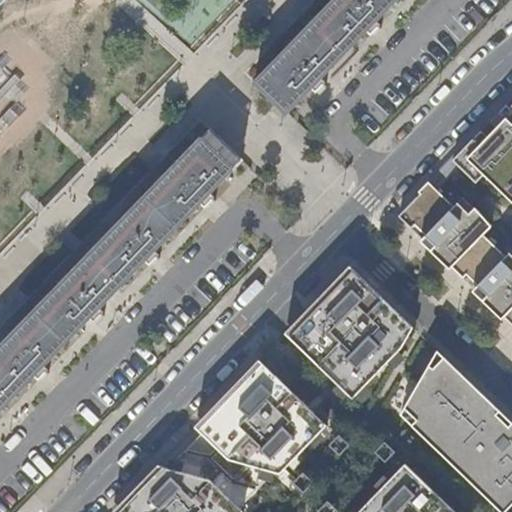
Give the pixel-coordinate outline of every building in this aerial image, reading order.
[(335,0),(295,42),(257,82),(289,112),(312,89),(316,92),(317,91),(318,92),(322,88),(325,84),(324,83),(326,82),(322,78),(367,32),(371,35),(372,33),(373,34),(377,31),(380,28),(379,27),(380,25),(377,21),(397,0),(335,0)] [(0,147),(32,113),(14,96),(28,81),(1,56),(0,56),(0,147)] [(511,107),(509,104),(492,121),(499,127),(482,144),(475,138),(455,159),(478,181),(486,174),(511,199),(511,107)] [(212,128),(110,233),(0,346),(0,409),(35,374),(38,378),(40,376),(41,377),(44,373),(47,370),(46,369),(48,368),(44,364),(67,340),(91,316),(94,319),(96,318),(100,315),(103,312),(102,310),(104,309),(101,306),(122,283),(147,258),(150,261),(151,260),(152,260),(155,258),(158,254),(157,253),(159,251),(156,249),(157,248),(200,204),(204,207),(205,206),(206,207),(209,204),(213,201),(212,200),(214,198),(210,194),(244,159),(212,128)] [(445,169),(400,215),(511,323),(511,250),(507,256),(484,234),(488,230),(472,214),(476,210),(463,198),(455,205),(439,189),(452,176),(445,169)] [(362,277),(350,266),(285,333),(353,398),(402,348),(414,328),(362,277)] [(511,421),(438,351),(401,415),(501,511),(505,511),(511,504),(511,421)] [(327,425),(260,360),(195,427),(202,434),(169,468),(159,465),(113,511),(243,511),(244,511),(240,508),(275,472),(281,473),(327,425)] [(450,511),(406,464),(355,511),(450,511)]
